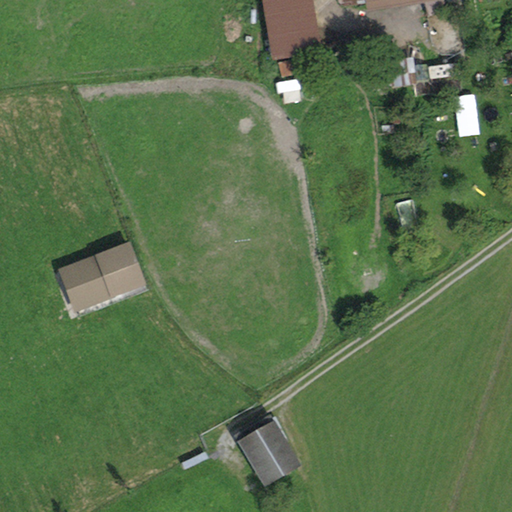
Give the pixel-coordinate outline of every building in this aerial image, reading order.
[(266,0),(275,59),(317,52),(308,0),(266,0)] [(372,33),(375,29),(374,23),(370,20),(364,21),(361,26),(362,31),(367,35),(372,33)] [(337,63),(370,58),(367,35),(333,40),(337,63)] [(431,83),(465,80),(464,58),(429,61),(431,83)] [(417,86),(414,59),(369,64),(371,91),(417,86)] [(270,82),(278,81),(281,74),(276,68),(268,69),(265,76),(270,82)] [(140,282),(141,284),(144,283),(130,246),(99,258),(100,259),(113,293),(140,282)] [(76,307),(113,293),(100,259),(63,273),(76,307)] [(296,466),(288,453),(290,452),(271,419),(239,438),(258,470),(260,469),(267,482),(296,466)]
